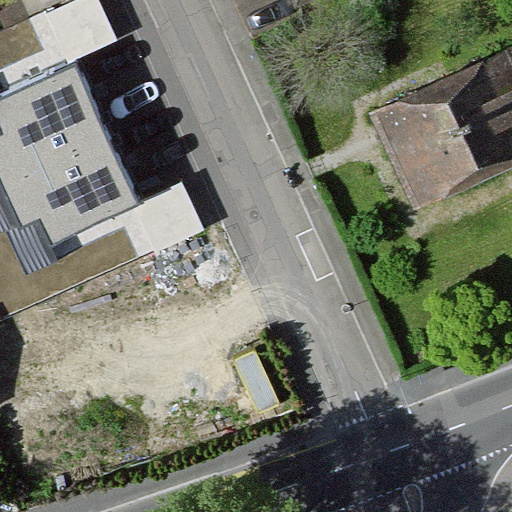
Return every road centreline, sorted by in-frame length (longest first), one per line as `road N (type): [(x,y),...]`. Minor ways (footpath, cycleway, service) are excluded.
road 1 (residential): [(177,0),(380,454)]
road 2 (secondary): [(223,511),(380,454)]
